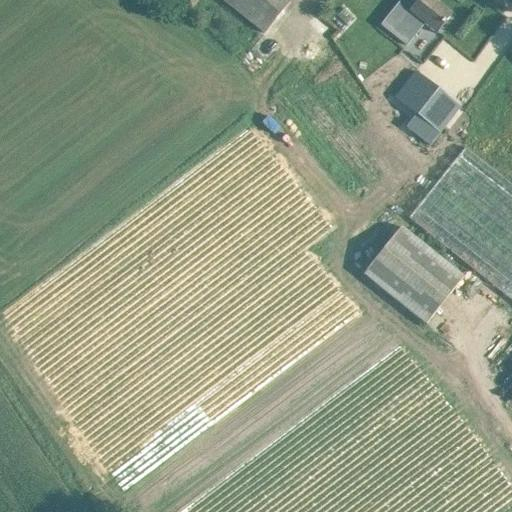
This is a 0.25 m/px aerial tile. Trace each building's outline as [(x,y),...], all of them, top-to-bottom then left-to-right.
[(198,2),(196,0),(188,0),(183,7),(189,12),(198,2)] [(222,0),(265,34),(292,0),(222,0)] [(404,41),(414,29),(412,28),(419,19),(436,33),(451,16),(430,0),(420,0),(395,34),(404,41)] [(399,101),(383,120),(424,152),(459,108),(416,74),(396,99),(399,101)] [(511,186),(465,150),(410,219),(511,300),(511,186)] [(402,228),(363,276),(427,326),(464,278),(402,228)]
